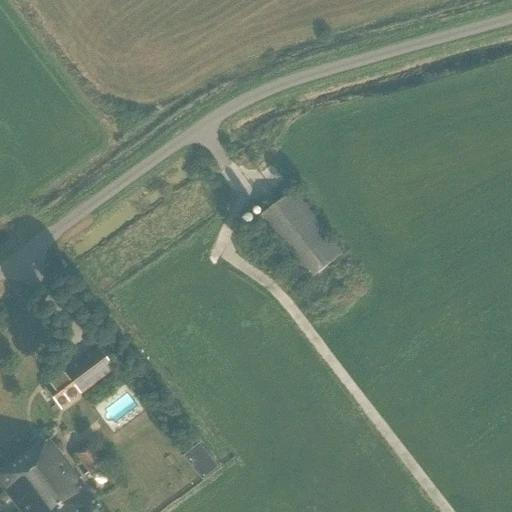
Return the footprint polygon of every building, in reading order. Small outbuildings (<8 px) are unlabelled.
[(302,285),(341,255),(293,192),(254,222),(302,285)] [(113,370),(95,346),(84,354),(88,359),(75,369),(73,366),(43,388),(59,410),(113,370)] [(0,486),(19,511),(93,511),(99,507),(48,440),(35,450),(32,447),(0,471),(0,486)] [(199,444),(183,457),(197,474),(208,466),(212,471),(218,467),(199,444)] [(84,477),(99,465),(84,446),(71,457),(84,477)]
